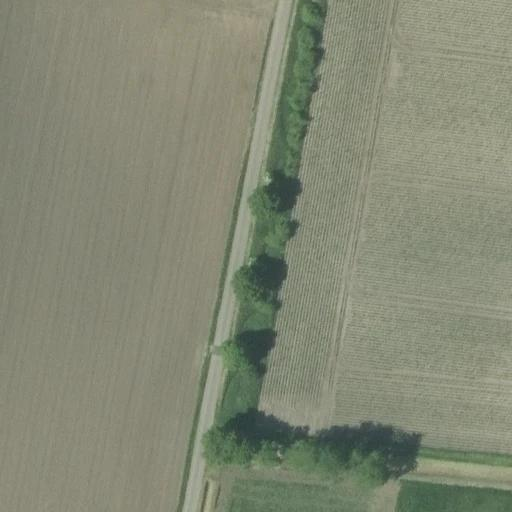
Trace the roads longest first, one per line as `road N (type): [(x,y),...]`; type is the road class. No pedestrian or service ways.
road 1 (unclassified): [(187,511),(283,0)]
road 2 (track): [(511,465),(202,434)]
